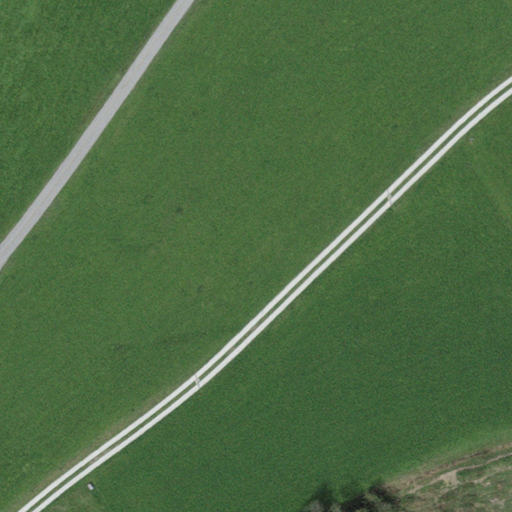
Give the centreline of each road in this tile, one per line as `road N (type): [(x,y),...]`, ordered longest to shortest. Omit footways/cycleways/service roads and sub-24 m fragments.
road 1 (track): [(34,511),(197,390),(511,92)]
road 2 (tertiary): [(0,257),(190,0)]
